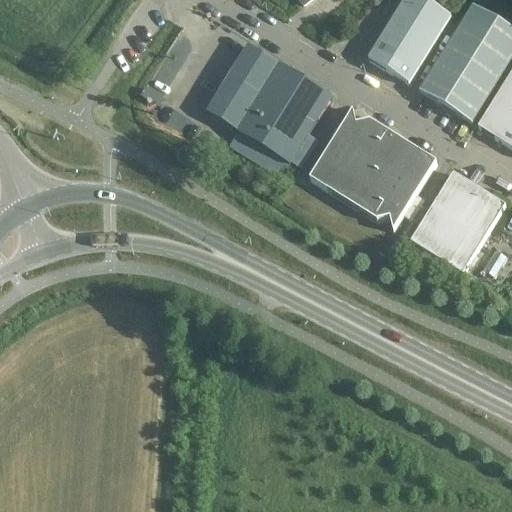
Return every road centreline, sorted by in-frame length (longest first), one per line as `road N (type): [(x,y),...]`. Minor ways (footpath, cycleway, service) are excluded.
road 1 (unclassified): [(511,182),(212,0)]
road 2 (secondary): [(511,405),(240,267)]
road 3 (secondary): [(240,267),(198,235),(125,200),(83,193),(24,209)]
road 4 (secondary): [(44,253),(142,245),(240,267)]
